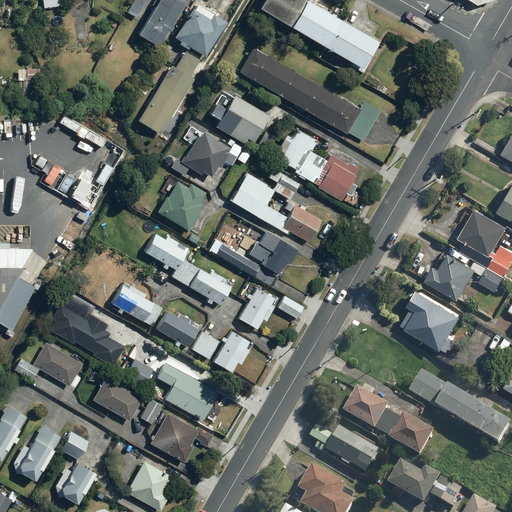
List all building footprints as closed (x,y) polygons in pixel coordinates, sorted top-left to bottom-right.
[(150,8),(146,5),(148,1),(146,0),(134,0),(129,11),(139,17),(140,15),(144,17),(150,8)] [(189,1),(187,0),(186,0),(158,0),(139,35),(160,47),(183,6),(185,8),(189,1)] [(382,39),(315,0),(263,0),(261,4),(365,66),(382,39)] [(181,42),(188,47),(177,65),(175,64),(141,118),(161,131),(195,77),(193,75),(206,53),(209,55),(230,21),(199,2),(178,36),(183,39),(181,42)] [(364,99),(359,107),(256,47),(242,70),(364,141),(377,117),(382,110),(364,99)] [(18,79),(25,79),(25,92),(36,93),(36,80),(41,80),(41,67),(18,66),(18,79)] [(224,89),(217,100),(210,113),(219,118),(221,119),(217,126),(246,143),(250,136),(257,140),(273,113),(235,91),(233,94),(224,89)] [(343,199),(349,190),(353,193),(359,183),(355,180),(358,176),(356,175),(361,167),(336,151),(331,159),(314,148),(319,140),(298,127),(293,135),(289,132),(274,156),(343,199)] [(186,177),(192,168),(212,180),(221,167),(229,172),(238,158),(246,162),(252,151),(231,137),(228,142),(205,128),(183,162),(177,159),(171,167),(186,177)] [(304,205),(292,198),(301,182),(284,171),(274,187),(248,171),(231,198),(287,233),(289,230),(311,243),(325,220),(306,208),(307,207),(304,205)] [(190,183),(180,178),(172,172),(159,193),(166,197),(158,210),(192,230),(209,202),(203,198),(209,189),(193,179),(190,183)] [(511,214),(511,190),(502,208),(511,214)] [(511,247),(501,241),(511,224),(479,206),(462,235),(469,239),(463,248),(509,274),(511,268),(511,247)] [(235,222),(239,225),(237,228),(246,233),(248,228),(252,222),(238,215),(235,222)] [(269,227),(261,240),(259,239),(250,253),(264,261),(264,262),(281,272),(289,259),(292,261),(301,246),(269,227)] [(144,250),(157,258),(154,263),(169,271),(172,267),(178,270),(189,251),(192,247),(169,233),(166,237),(155,231),(144,250)] [(216,238),(210,248),(270,284),(276,274),(216,238)] [(462,296),(479,267),(452,250),(449,255),(445,252),(430,278),(462,296)] [(218,271),(216,274),(201,266),(190,285),(208,296),(206,299),(212,302),(214,299),(221,304),(233,284),(228,282),(230,279),(218,271)] [(507,275),(491,266),(482,280),(499,289),(507,275)] [(0,267),(0,303),(21,267),(0,267)] [(125,278),(123,282),(112,302),(146,320),(157,301),(146,295),(148,291),(125,278)] [(260,329),(266,318),(269,320),(281,299),(273,294),(259,286),(240,316),(260,329)] [(412,303),(416,305),(406,322),(451,348),(458,336),(453,333),(457,328),(466,311),(421,286),(412,303)] [(305,304),(285,293),(278,306),(298,317),(305,304)] [(65,305),(51,329),(49,333),(112,368),(114,365),(126,344),(111,335),(113,332),(107,329),(111,322),(91,311),(87,317),(65,305)] [(180,311),(178,314),(168,309),(157,328),(190,346),(200,327),(202,323),(180,311)] [(221,341),(204,329),(192,347),(209,359),(221,341)] [(232,372),(239,361),(242,363),(251,349),(248,347),(252,341),(233,329),(214,361),(232,372)] [(369,359),(378,342),(370,338),(361,355),(369,359)] [(85,362),(47,340),(33,363),(71,386),(85,362)] [(136,357),(125,375),(145,386),(156,368),(136,357)] [(171,384),(164,395),(204,419),(220,392),(167,360),(157,375),(171,384)] [(511,418),(424,368),(411,390),(504,443),(511,429),(511,418)] [(145,396),(107,374),(93,398),(131,420),(145,396)] [(346,411),(378,429),(379,427),(392,435),(391,437),(424,455),(439,430),(407,412),(405,417),(389,408),(392,404),(360,386),(346,411)] [(166,402),(152,395),(140,416),(154,423),(166,402)] [(10,403),(4,414),(0,411),(0,459),(3,461),(29,413),(10,403)] [(168,411),(160,425),(151,441),(187,462),(196,446),(192,444),(195,439),(207,446),(214,433),(199,425),(197,427),(168,411)] [(44,423),(33,444),(26,441),(12,466),(19,470),(38,481),(64,434),(44,423)] [(342,425),(336,435),(318,425),(312,436),(329,446),(328,449),(370,473),(384,450),(342,425)] [(89,440),(72,429),(61,445),(79,457),(89,440)] [(145,459),(136,474),(127,490),(162,510),(171,494),(165,491),(174,475),(145,459)] [(428,465),(425,471),(402,459),(390,482),(428,502),(432,495),(454,507),(465,488),(442,476),(444,473),(428,465)] [(78,460),(73,469),(67,466),(54,491),(60,495),(80,505),(98,470),(78,460)] [(354,511),(361,501),(347,493),(352,483),(316,464),(303,488),(311,493),(305,503),(322,511),(354,511)] [(0,511),(6,511),(14,499),(7,494),(8,493),(0,488),(0,511)] [(97,491),(92,501),(108,511),(113,501),(97,491)] [(477,496),(467,511),(460,511),(459,511),(496,511),(499,508),(477,496)]
